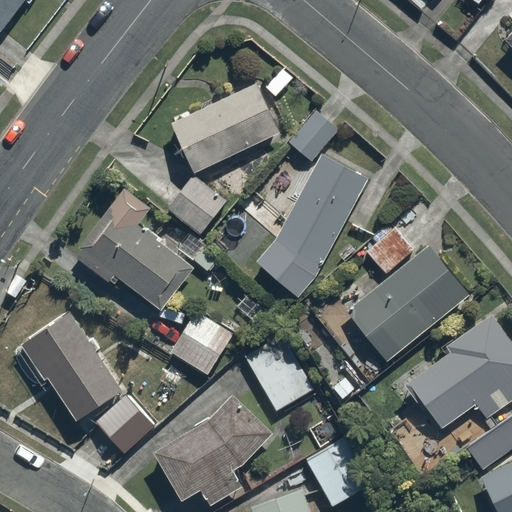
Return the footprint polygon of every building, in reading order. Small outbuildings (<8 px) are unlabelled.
[(0,0),(0,26),(5,30),(26,0),(0,0)] [(0,29),(0,52),(15,65),(26,50),(0,29)] [(263,76),(175,117),(200,170),(288,129),(263,76)] [(340,124),(318,106),(291,141),(313,158),(340,124)] [(368,176),(321,152),(276,241),(323,264),(368,176)] [(196,172),(171,205),(206,231),(231,198),(196,172)] [(121,273),(166,306),(199,261),(145,222),(155,209),(126,188),(77,255),(115,283),(121,273)] [(398,225),(368,249),(386,272),(416,248),(398,225)] [(470,292),(433,245),(351,310),(388,357),(470,292)] [(128,386),(74,307),(23,345),(49,384),(56,379),(82,418),(128,386)] [(511,401),(511,326),(499,309),(452,342),(456,348),(416,376),(449,423),(477,403),(488,419),(511,401)] [(236,333),(199,312),(178,348),(215,370),(236,333)] [(312,394),(280,338),(248,356),(281,413),(312,394)] [(238,391),(210,417),(158,446),(187,498),(205,488),(212,501),(245,482),(237,468),(276,431),(238,391)] [(157,424),(131,394),(100,422),(126,452),(157,424)] [(511,414),(470,440),(485,465),(511,448),(511,414)] [(368,494),(337,440),(307,457),(338,511),(368,494)] [(511,511),(511,466),(490,477),(505,511),(511,511)] [(317,511),(310,486),(258,501),(261,511),(317,511)]
